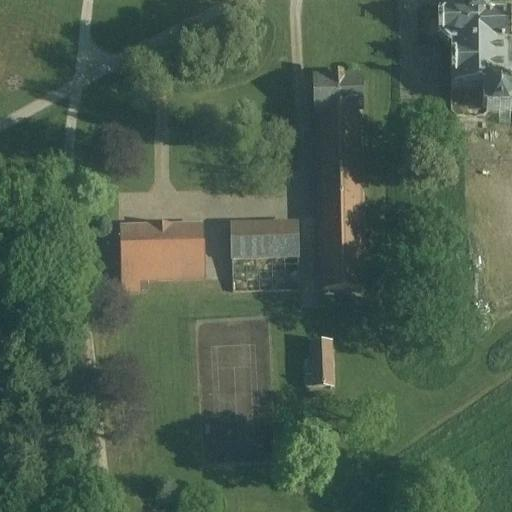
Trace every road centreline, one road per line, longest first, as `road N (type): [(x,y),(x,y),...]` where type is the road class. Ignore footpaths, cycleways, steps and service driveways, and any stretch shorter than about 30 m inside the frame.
road 1 (track): [(290,0),(300,216),(162,208),(159,45)]
road 2 (unclassified): [(74,88),(263,0)]
